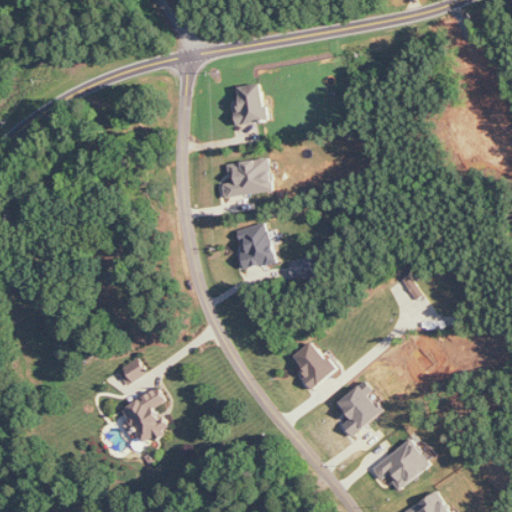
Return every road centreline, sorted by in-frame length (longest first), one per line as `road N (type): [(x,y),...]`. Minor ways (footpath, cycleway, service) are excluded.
road 1 (residential): [(193,60),(181,182),(192,252),(259,393),(355,511)]
road 2 (residential): [(0,150),(107,81),(463,0)]
